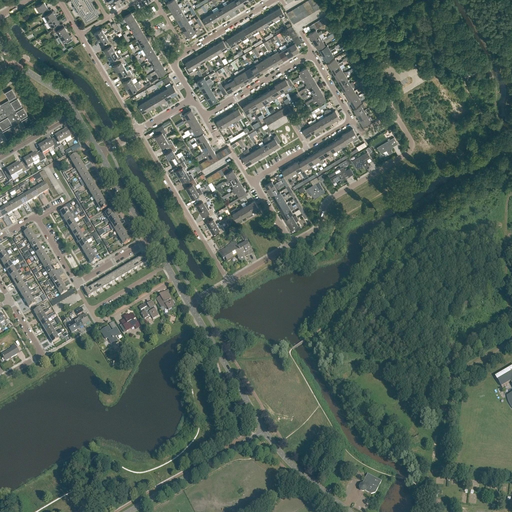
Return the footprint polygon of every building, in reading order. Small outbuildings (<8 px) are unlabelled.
[(72,0),(75,5),(73,6),(77,12),(79,11),(82,16),(86,22),(98,14),(101,13),(97,7),(95,8),(92,2),(91,2),(90,0),(72,0)] [(178,4),(175,0),(171,0),(167,3),(170,9),(178,4)] [(239,7),(234,0),(231,0),(232,1),(229,3),(233,10),(239,7)] [(47,7),(48,6),(47,4),(46,5),(44,1),(36,6),(39,12),(41,10),(43,13),(49,10),(47,7)] [(233,10),(229,3),(224,6),(228,13),(233,10)] [(180,7),(178,4),(170,9),(174,14),(181,10),(184,8),(183,6),(180,7)] [(228,13),(224,6),(223,5),(221,6),(222,8),(219,9),(223,16),(228,13)] [(56,17),(54,13),(55,12),(54,10),(52,11),(51,8),(49,10),(43,13),(48,21),(56,17)] [(279,18),(284,14),(280,8),(275,11),(279,18)] [(223,16),(219,9),(213,13),(217,19),(223,16)] [(185,15),(181,10),(174,14),(177,20),(185,15)] [(273,21),(279,18),(275,11),(270,14),(273,21)] [(134,18),(130,13),(124,17),(127,22),(134,18)] [(217,19),(213,13),(208,16),(212,23),(217,19)] [(268,24),(273,21),(270,14),(264,17),(268,24)] [(181,26),(188,21),(191,20),(189,17),(187,19),(185,15),(177,20),(181,26)] [(212,23),(208,16),(202,19),(206,26),(212,23)] [(60,24),(59,22),(60,21),(59,19),(58,20),(56,17),(48,21),(51,27),(53,25),(55,28),(60,24)] [(263,27),(268,24),(264,17),(259,20),(263,27)] [(137,24),(134,18),(127,22),(130,28),(137,24)] [(258,30),(263,27),(259,20),(254,23),(258,30)] [(190,24),(188,21),(181,26),(184,31),(192,27),(194,25),(193,23),(190,24)] [(68,32),(65,28),(67,27),(65,25),(64,26),(62,23),(60,24),(55,28),(60,37),(68,32)] [(252,33),(258,30),(254,23),(248,27),(252,33)] [(140,29),(137,24),(130,28),(133,33),(140,29)] [(194,30),(192,27),(184,31),(187,37),(191,35),(192,38),(197,35),(195,33),(197,32),(195,29),(194,30)] [(247,36),(252,33),(248,27),(243,30),(247,36)] [(105,35),(103,31),(105,29),(104,28),(93,34),(96,40),(105,35)] [(143,34),(140,29),(133,33),(137,38),(143,34)] [(242,40),(247,36),(243,30),(238,33),(242,40)] [(312,32),(309,34),(312,39),(319,35),(322,33),(321,31),(317,33),(316,30),(315,30),(312,32)] [(66,43),(72,40),(71,37),(72,36),(71,34),(69,35),(68,32),(60,37),(63,42),(65,40),(66,43)] [(236,43),(242,40),(238,33),(232,36),(236,43)] [(146,40),(143,34),(137,38),(135,39),(136,42),(138,41),(140,44),(146,40)] [(112,41),(109,37),(107,38),(105,35),(96,40),(100,45),(103,43),(105,46),(112,41)] [(321,38),(319,35),(312,39),(315,45),(322,40),(322,41),(323,40),(322,38),(321,38)] [(231,46),(236,43),(232,36),(227,39),(231,46)] [(150,45),(146,40),(140,44),(138,45),(139,47),(141,46),(143,48),(143,49),(150,45)] [(223,40),(217,44),(221,51),(222,50),(223,52),(230,48),(227,44),(226,45),(223,40)] [(324,44),(322,41),(322,40),(315,45),(318,50),(320,49),(327,45),(325,43),(324,44)] [(115,51),(113,47),(115,46),(112,41),(105,46),(106,48),(103,50),(107,56),(115,51)] [(299,50),(296,45),(294,42),(291,43),(292,44),(289,47),(293,54),(299,50)] [(287,48),(284,50),(288,57),(293,54),(289,47),(287,43),(285,44),(287,48)] [(216,54),(221,51),(217,44),(212,47),(216,54)] [(146,54),(153,50),(150,45),(143,49),(146,54)] [(329,48),(327,45),(320,49),(322,52),(321,53),(322,55),(332,49),(331,47),(329,48)] [(281,51),(278,53),(282,59),(283,60),(288,57),(284,50),(282,46),(279,47),(281,51)] [(211,57),(216,54),(212,47),(207,50),(211,57)] [(334,56),(332,52),(333,51),(332,49),(322,55),(323,57),(324,56),(326,60),(334,56)] [(156,56),(153,50),(146,54),(150,59),(156,56)] [(207,50),(201,53),(205,60),(208,59),(209,61),(212,59),(211,57),(207,50)] [(117,55),(115,51),(107,56),(110,61),(113,59),(115,62),(122,57),(120,53),(117,55)] [(282,59),(278,51),(274,53),(273,52),(271,53),(277,63),(279,62),(279,61),(282,59)] [(201,53),(196,56),(200,63),(202,65),(204,64),(202,62),(205,60),(201,53)] [(277,63),(271,53),(269,55),(270,56),(267,58),(271,65),(275,63),(275,64),(277,63)] [(159,61),(156,56),(150,59),(153,65),(159,61)] [(196,56),(191,60),(195,66),(197,71),(199,70),(200,69),(197,65),(200,63),(196,56)] [(125,67),(123,63),(125,62),(122,57),(115,62),(116,65),(113,66),(116,72),(125,67)] [(271,65),(267,58),(263,60),(262,59),(260,60),(266,69),(268,68),(268,67),(271,65)] [(337,61),(335,58),(327,62),(329,66),(330,68),(339,62),(338,60),(337,61)] [(193,71),(192,68),(195,66),(191,60),(185,63),(189,69),(187,71),(188,74),(193,71)] [(266,69),(260,60),(258,61),(259,62),(256,64),(260,72),(264,70),(266,69)] [(339,62),(330,68),(331,70),(332,70),(334,73),(341,69),(339,65),(343,63),(343,62),(342,60),(339,62)] [(162,66),(159,61),(153,65),(156,70),(162,66)] [(260,72),(256,64),(252,66),(252,65),(250,66),(255,76),(257,74),(260,72)] [(166,72),(162,66),(156,70),(159,76),(166,72)] [(255,76),(250,66),(248,67),(248,69),(245,71),(250,78),(253,76),(253,77),(255,76)] [(299,75),(300,77),(301,77),(309,72),(306,66),(299,71),(301,74),(299,75)] [(127,71),(125,67),(116,72),(120,78),(123,76),(124,78),(132,74),(129,69),(127,71)] [(343,72),(341,69),(334,73),(336,77),(335,77),(336,79),(346,73),(345,71),(343,72)] [(250,78),(245,71),(242,73),(241,71),(239,73),(245,82),(247,81),(246,80),(250,78)] [(313,77),(309,72),(301,77),(300,77),(302,79),(304,78),(306,82),(313,77)] [(245,82),(239,73),(237,74),(238,75),(234,77),(235,79),(239,85),(242,83),(245,82)] [(348,80),(346,76),(347,75),(346,73),(336,79),(338,81),(340,84),(348,80)] [(135,83),(132,79),(135,78),(132,74),(124,78),(126,81),(123,83),(126,88),(135,83)] [(153,78),(150,74),(147,75),(152,84),(155,82),(154,82),(159,79),(157,76),(153,78)] [(169,75),(162,80),(163,82),(164,82),(165,84),(171,80),(169,75)] [(316,83),(313,77),(306,82),(308,85),(306,86),(307,88),(316,83)] [(197,82),(200,87),(211,81),(209,78),(206,80),(204,78),(197,82)] [(286,79),(280,82),(285,91),(287,90),(286,88),(290,86),(289,85),(292,83),(289,78),(286,80),(286,79)] [(235,79),(232,81),(231,79),(229,81),(234,89),(240,86),(239,85),(235,79)] [(348,80),(340,84),(342,87),(342,88),(343,90),(353,84),(353,83),(352,81),(350,83),(348,80)] [(139,81),(135,83),(126,88),(130,94),(141,87),(141,86),(139,81)] [(212,83),(211,81),(200,87),(203,93),(210,89),(209,85),(212,83)] [(234,89),(229,81),(227,82),(228,83),(224,85),(229,93),(234,89)] [(287,94),(285,91),(280,82),(274,86),(275,87),(279,93),(279,92),(282,91),(283,93),(285,93),(286,95),(286,94),(287,94)] [(319,88),(316,83),(307,88),(309,90),(310,89),(312,92),(319,88)] [(353,84),(343,90),(344,92),(345,91),(347,95),(354,90),(352,87),(354,85),(353,84)] [(173,85),(167,89),(172,96),(177,93),(173,85)] [(271,88),(269,89),(275,99),(276,100),(277,100),(276,98),(277,98),(277,96),(280,94),(279,92),(279,93),(275,87),(272,89),(271,88)] [(0,125),(3,130),(6,128),(7,129),(3,131),(7,138),(17,132),(14,127),(22,121),(26,127),(32,123),(12,88),(5,92),(10,99),(1,105),(0,103),(0,125)] [(312,97),(312,98),(313,99),(322,93),(319,88),(312,92),(314,95),(312,97)] [(172,96),(167,89),(161,92),(166,100),(172,96)] [(210,89),(203,93),(206,98),(214,94),(217,92),(215,90),(212,91),(210,89)] [(275,99),(269,89),(267,91),(268,91),(264,93),(269,101),(272,99),(273,100),(275,99)] [(349,101),(359,95),(357,93),(356,94),(354,90),(347,95),(349,98),(348,99),(349,101)] [(166,100),(161,92),(156,96),(160,103),(166,100)] [(217,92),(214,94),(206,98),(210,104),(217,100),(215,96),(217,95),(218,94),(217,92)] [(261,95),(259,96),(264,105),(265,107),(266,106),(267,106),(266,103),(269,101),(264,93),(261,95)] [(322,93),(313,99),(314,100),(312,101),(313,103),(317,100),(319,103),(326,99),(322,93)] [(361,101),(359,98),(360,97),(359,95),(349,101),(351,103),(351,102),(353,106),(361,101)] [(160,103),(156,96),(150,99),(155,106),(160,103)] [(264,105),(259,96),(256,97),(257,98),(253,100),(258,107),(261,105),(262,107),(264,105)] [(155,106),(150,99),(144,102),(149,110),(155,106)] [(258,107),(253,100),(250,102),(250,101),(248,102),(254,113),(256,112),(256,111),(255,109),(258,107)] [(149,110),(144,102),(139,106),(143,113),(149,110)] [(254,113),(248,102),(246,104),(243,106),(247,114),(251,112),(252,113),(252,112),(253,114),(254,113)] [(363,103),(354,109),(357,114),(364,110),(362,107),(364,105),(363,103)] [(239,118),(242,116),(238,108),(233,112),(238,120),(240,119),(239,118)] [(365,109),(364,110),(357,114),(360,120),(367,115),(365,112),(367,111),(365,109)] [(194,115),(191,110),(184,114),(186,117),(184,118),(186,120),(194,115)] [(327,111),(327,110),(325,111),(325,112),(327,116),(324,117),(328,124),(334,121),(329,112),(328,113),(327,111)] [(327,111),(328,113),(329,112),(334,121),(339,118),(335,110),(335,111),(332,113),(330,110),(329,110),(327,111)] [(233,112),(227,115),(232,122),(235,120),(236,123),(239,122),(238,120),(233,112)] [(198,121),(194,115),(186,120),(187,122),(188,122),(190,125),(198,121)] [(228,124),(232,122),(227,115),(222,118),(227,127),(229,125),(228,124)] [(369,117),(370,117),(369,115),(367,115),(360,120),(363,125),(371,121),(369,117)] [(328,124),(324,117),(321,119),(320,117),(318,119),(323,127),(328,124)] [(227,127),(222,118),(216,121),(221,129),(224,127),(224,128),(225,129),(228,128),(227,127)] [(323,127),(318,119),(316,120),(317,121),(313,123),(318,131),(323,127)] [(198,121),(190,125),(192,128),(188,130),(189,132),(189,131),(190,133),(192,131),(201,126),(198,121)] [(318,131),(313,123),(310,125),(309,124),(307,125),(312,134),(318,131)] [(312,134),(307,125),(305,126),(306,128),(302,130),(307,137),(312,134)] [(204,132),(201,126),(192,131),(193,133),(195,132),(197,136),(203,132),(204,132)] [(165,138),(163,134),(166,132),(163,127),(158,130),(160,133),(155,137),(154,137),(157,142),(158,141),(158,142),(165,138)] [(354,138),(357,135),(353,128),(347,132),(352,140),(354,139),(354,138)] [(65,140),(70,137),(72,140),(75,138),(70,130),(68,131),(67,130),(61,133),(65,140)] [(207,137),(205,135),(203,132),(197,136),(195,137),(197,140),(196,141),(197,143),(207,137)] [(352,140),(347,132),(342,135),(343,136),(346,142),(350,140),(350,141),(352,140)] [(59,144),(65,140),(61,133),(55,137),(55,138),(53,139),(58,148),(61,146),(59,144)] [(269,136),(267,137),(274,149),(279,146),(278,143),(280,141),(276,135),(273,137),(275,139),(272,140),(269,136)] [(344,146),(347,144),(346,142),(343,136),(339,138),(339,137),(337,139),(343,148),(345,147),(344,146)] [(390,148),(397,143),(393,136),(391,138),(391,139),(377,147),(380,153),(386,150),(388,154),(392,151),(390,148)] [(169,140),(167,137),(165,138),(158,142),(159,143),(158,144),(160,148),(161,148),(167,145),(168,147),(173,144),(170,139),(169,140)] [(202,148),(209,143),(207,140),(208,139),(207,137),(197,143),(198,145),(200,144),(202,148)] [(274,149),(267,137),(264,139),(264,141),(266,144),(264,145),(268,152),(274,149)] [(58,148),(53,139),(50,141),(50,140),(44,143),(48,150),(54,147),(55,150),(58,148)] [(343,148),(337,139),(335,140),(335,141),(332,143),(336,150),(340,148),(341,150),(343,148)] [(43,154),(48,150),(44,143),(38,147),(41,151),(38,153),(43,161),(46,159),(43,154)] [(213,148),(212,146),(211,146),(209,143),(202,148),(203,151),(202,152),(203,154),(213,148)] [(333,152),(336,150),(332,143),(329,145),(328,144),(326,145),(332,155),(334,154),(333,152)] [(175,155),(173,152),(177,150),(173,144),(168,147),(170,151),(165,154),(168,159),(175,155)] [(268,152),(264,145),(261,147),(260,145),(258,147),(263,155),(268,152)] [(325,147),(321,149),(326,157),(329,155),(330,157),(332,156),(332,155),(326,145),(324,146),(325,147)] [(263,155),(258,147),(256,148),(257,149),(253,151),(258,158),(263,155)] [(211,157),(216,154),(214,150),(213,148),(203,154),(204,156),(206,155),(208,159),(211,157)] [(247,149),(245,150),(252,162),(258,158),(253,151),(250,153),(247,149)] [(317,150),(315,152),(321,161),(322,163),(324,162),(322,159),(326,157),(321,149),(318,151),(317,150)] [(252,162),(245,150),(243,152),(245,156),(242,158),(247,165),(252,162)] [(321,161),(315,152),(313,153),(314,154),(310,156),(315,163),(318,161),(319,163),(321,161)] [(365,159),(370,156),(367,152),(352,160),(357,169),(363,166),(365,168),(369,165),(365,159)] [(43,161),(38,153),(36,154),(35,153),(29,157),(34,164),(39,161),(41,163),(43,161)] [(177,154),(175,155),(168,159),(172,165),(177,162),(179,164),(184,161),(181,156),(179,157),(177,154)] [(71,161),(73,164),(80,160),(77,155),(69,159),(70,161),(71,161)] [(306,157),(304,158),(311,169),(313,167),(311,165),(315,163),(310,156),(307,158),(306,157)] [(28,167),(34,164),(29,157),(24,160),(24,161),(22,163),(27,171),(29,169),(28,167)] [(299,162),(303,168),(304,170),(307,167),(309,170),(311,169),(304,158),(302,159),(303,160),(299,162)] [(74,166),(76,169),(83,165),(80,160),(73,164),(72,165),(73,167),(74,166)] [(344,177),(349,175),(344,167),(348,164),(346,160),(339,164),(341,167),(339,169),(340,171),(336,173),(335,171),(328,175),(330,178),(333,183),(340,179),(341,181),(345,179),(344,177)] [(186,172),(184,169),(187,167),(184,161),(179,164),(181,168),(175,171),(178,176),(186,172)] [(299,161),(293,164),(297,171),(298,171),(301,169),(302,172),(304,170),(303,168),(299,162),(299,161)] [(17,174),(23,170),(24,173),(27,171),(22,163),(19,164),(18,163),(13,167),(17,174)] [(293,164),(288,167),(292,174),(295,172),(297,175),(299,173),(298,171),(297,171),(293,164)] [(78,172),(79,174),(86,170),(83,165),(76,169),(72,172),(73,174),(78,172)] [(11,177),(17,174),(13,167),(7,170),(7,171),(5,173),(10,181),(13,179),(11,177)] [(287,178),(290,176),(291,177),(293,175),(292,174),(288,167),(282,170),(287,178)] [(81,176),(82,179),(89,175),(86,170),(79,174),(78,175),(79,177),(81,176)] [(227,180),(236,175),(232,170),(230,171),(227,173),(225,174),(227,177),(226,178),(227,180)] [(188,175),(186,172),(178,176),(182,182),(187,179),(189,182),(194,179),(191,173),(188,175)] [(84,182),(85,185),(92,180),(89,175),(82,179),(81,180),(83,182),(84,182)] [(239,180),(236,175),(227,180),(229,182),(230,182),(232,185),(239,180)] [(312,193),(315,198),(325,192),(319,181),(321,180),(320,179),(318,180),(317,177),(310,181),(312,183),(313,185),(306,189),(309,195),(312,193)] [(198,188),(196,185),(197,184),(194,179),(189,182),(191,185),(186,188),(189,193),(198,188)] [(84,185),(86,187),(87,187),(89,190),(96,186),(92,180),(85,185),(84,185)] [(242,186),(239,180),(232,185),(234,188),(232,189),(234,191),(242,186)] [(274,185),(272,181),(264,186),(268,191),(276,186),(275,184),(274,185)] [(49,190),(48,188),(46,186),(45,183),(44,183),(42,184),(42,185),(40,186),(44,193),(49,190)] [(44,193),(40,186),(40,187),(39,186),(37,187),(37,188),(34,190),(39,197),(44,193)] [(96,186),(89,190),(87,190),(89,192),(90,192),(92,195),(99,191),(96,186)] [(246,191),(242,186),(234,191),(235,193),(236,192),(238,196),(246,191)] [(278,192),(276,189),(278,188),(276,186),(268,191),(271,197),(272,196),(278,192)] [(200,192),(198,188),(189,193),(192,199),(197,196),(199,199),(204,196),(201,191),(200,192)] [(39,197),(34,190),(34,189),(32,190),(32,191),(29,193),(34,200),(39,197)] [(99,191),(92,195),(91,196),(92,198),(93,197),(95,200),(102,196),(99,191)] [(282,195),(280,191),(278,192),(272,196),(274,199),(274,200),(275,202),(285,196),(283,194),(282,195)] [(34,200),(29,193),(29,192),(26,193),(27,194),(24,196),(28,203),(34,200)] [(23,193),(18,196),(23,206),(28,203),(24,196),(23,193)] [(18,209),(23,206),(18,196),(17,197),(18,198),(16,199),(17,200),(14,202),(18,209)] [(95,200),(94,201),(95,203),(96,202),(98,205),(105,201),(102,196),(95,200)] [(206,206),(204,203),(207,201),(204,196),(199,199),(201,202),(196,205),(199,211),(206,206)] [(286,202),(284,199),(286,198),(285,196),(275,202),(276,204),(277,203),(279,206),(286,202)] [(18,209),(14,202),(13,201),(11,202),(11,203),(9,205),(13,212),(18,209)] [(98,205),(97,206),(98,208),(99,207),(101,211),(108,206),(105,201),(98,205)] [(258,208),(254,201),(248,204),(253,211),(258,208)] [(291,206),(290,204),(288,205),(286,202),(279,206),(281,210),(280,210),(281,212),(291,206)] [(13,212),(9,205),(8,204),(6,206),(4,208),(8,215),(13,212)] [(70,213),(72,212),(70,209),(72,208),(70,204),(63,208),(64,211),(61,213),(64,218),(70,214),(70,213)] [(253,211),(248,204),(243,207),(247,214),(253,211)] [(215,213),(211,208),(210,209),(208,205),(206,206),(199,211),(203,216),(208,213),(210,216),(215,213)] [(293,213),(291,209),(293,208),(292,206),(291,206),(281,212),(283,215),(283,214),(285,217),(291,214),(293,213)] [(247,214),(243,207),(238,210),(242,218),(247,214)] [(106,216),(108,219),(115,215),(112,210),(104,215),(105,217),(106,216)] [(242,218),(238,210),(232,214),(237,221),(242,218)] [(70,214),(64,218),(67,223),(73,219),(71,215),(74,213),(73,211),(72,212),(70,213),(70,214)] [(218,218),(215,213),(210,216),(211,218),(210,218),(209,220),(206,222),(205,223),(208,227),(209,227),(209,228),(216,223),(215,220),(218,218)] [(284,218),(287,223),(296,218),(297,217),(296,215),(293,217),(291,214),(285,217),(284,218)] [(109,221),(111,224),(118,220),(115,215),(108,219),(107,220),(108,222),(109,221)] [(76,224),(74,220),(77,218),(76,217),(73,219),(67,223),(70,228),(76,225),(76,224)] [(296,218),(287,223),(290,229),(298,225),(296,221),(297,221),(299,220),(297,217),(296,218)] [(110,225),(111,227),(112,226),(114,230),(121,225),(118,220),(111,224),(110,225)] [(79,229),(77,226),(80,224),(79,222),(76,224),(76,225),(70,228),(73,233),(79,230),(79,229)] [(218,227),(216,223),(209,228),(213,233),(218,230),(220,233),(225,230),(222,225),(218,227)] [(121,225),(114,230),(113,230),(114,232),(116,232),(117,235),(124,231),(121,225)] [(82,234),(80,231),(83,229),(82,227),(79,229),(79,230),(73,233),(76,239),(82,235),(82,234)] [(34,235),(30,230),(24,234),(27,238),(27,239),(34,235)] [(82,235),(76,239),(79,244),(85,240),(85,239),(84,237),(89,234),(87,231),(82,234),(82,235)] [(124,231),(117,235),(116,235),(117,237),(119,237),(120,240),(127,236),(124,231)] [(37,240),(34,235),(27,239),(27,238),(23,240),(24,242),(26,241),(27,242),(29,242),(30,243),(30,244),(37,240)] [(85,240),(79,244),(82,249),(88,245),(88,244),(87,242),(92,239),(90,236),(85,239),(85,240)] [(127,236),(120,240),(119,241),(121,243),(122,242),(124,245),(130,241),(127,236)] [(40,246),(37,240),(30,244),(30,243),(26,245),(27,247),(31,245),(33,249),(33,248),(33,249),(40,246)] [(91,250),(89,246),(93,244),(91,242),(88,244),(88,245),(82,249),(85,254),(91,250)] [(244,258),(253,252),(247,243),(238,248),(234,242),(227,246),(228,248),(224,251),(224,250),(219,253),(223,260),(225,259),(226,261),(234,257),(237,255),(238,256),(237,257),(240,262),(245,259),(244,258)] [(43,251),(40,246),(33,249),(33,248),(33,249),(29,251),(31,254),(34,252),(36,254),(43,251)] [(94,255),(92,251),(96,249),(95,248),(91,250),(85,254),(88,259),(94,256),(94,255)] [(9,256),(7,252),(9,251),(8,249),(4,251),(5,252),(0,254),(0,258),(1,261),(8,257),(7,257),(8,256),(9,256)] [(46,256),(43,251),(36,254),(32,256),(33,258),(37,256),(39,259),(39,260),(46,256)] [(88,297),(149,261),(144,253),(142,255),(143,256),(87,290),(86,288),(84,290),(88,297)] [(98,261),(95,257),(99,255),(98,253),(94,255),(94,256),(88,259),(91,265),(98,261)] [(11,262),(9,258),(12,256),(11,255),(9,256),(8,256),(7,257),(8,257),(1,261),(4,266),(11,262),(10,262),(11,262)] [(49,261),(46,256),(39,260),(39,259),(35,261),(36,263),(40,261),(42,264),(42,265),(49,261)] [(14,267),(12,264),(15,262),(14,260),(11,262),(10,262),(11,262),(4,266),(7,271),(14,268),(13,267),(14,267)] [(52,266),(49,261),(42,265),(42,264),(38,266),(40,268),(43,266),(45,269),(45,270),(52,266)] [(17,272),(15,269),(18,267),(17,265),(14,267),(13,267),(14,268),(7,271),(11,276),(17,273),(16,272),(17,272)] [(52,266),(45,270),(45,269),(41,271),(42,272),(43,273),(43,274),(47,272),(48,274),(48,275),(55,271),(52,266)] [(17,273),(11,276),(14,282),(20,278),(19,277),(20,277),(18,275),(22,273),(24,271),(23,268),(17,272),(16,272),(17,273)] [(58,276),(55,271),(48,275),(48,274),(45,276),(46,278),(49,276),(51,280),(52,280),(58,276)] [(23,282),(21,279),(24,277),(23,275),(20,277),(19,277),(20,278),(14,282),(17,287),(23,283),(22,282),(23,282)] [(51,280),(48,282),(49,283),(51,287),(54,285),(55,285),(61,282),(58,276),(52,280),(51,280)] [(26,287),(24,284),(27,282),(26,280),(23,282),(22,282),(23,283),(17,287),(20,292),(26,288),(26,287)] [(64,287),(61,282),(55,285),(54,285),(51,287),(52,289),(55,287),(57,290),(58,291),(64,287)] [(26,288),(20,292),(23,297),(29,293),(31,292),(29,288),(30,287),(29,285),(26,287),(26,288)] [(67,292),(64,287),(58,291),(57,290),(54,292),(55,294),(58,292),(61,296),(62,295),(65,294),(67,292)] [(29,293),(23,297),(26,302),(32,299),(32,298),(30,295),(36,291),(35,289),(31,292),(29,293)] [(168,311),(176,306),(173,301),(169,304),(168,301),(171,299),(168,294),(170,293),(168,291),(160,296),(160,297),(156,299),(164,311),(167,309),(168,311)] [(35,304),(33,300),(36,298),(35,296),(32,298),(32,299),(26,302),(29,307),(35,304)] [(153,320),(159,316),(154,308),(155,307),(152,302),(147,305),(149,307),(146,308),(145,305),(139,308),(143,314),(141,315),(145,320),(151,316),(153,320)] [(34,312),(37,317),(44,314),(43,313),(41,310),(45,307),(44,306),(40,308),(41,308),(34,312)] [(47,311),(43,313),(44,314),(37,317),(40,323),(47,319),(46,318),(44,315),(48,313),(47,311)] [(79,318),(79,319),(84,327),(90,323),(85,314),(85,315),(82,317),(82,316),(79,318)] [(137,330),(141,327),(138,323),(136,324),(134,320),(136,319),(133,314),(129,316),(128,315),(123,317),(125,319),(121,322),(127,332),(135,327),(137,330)] [(1,324),(4,322),(6,326),(8,325),(6,321),(5,321),(1,315),(0,315),(0,324),(1,324)] [(47,319),(40,323),(43,328),(50,324),(49,323),(48,321),(51,319),(51,318),(53,317),(52,315),(46,318),(47,319)] [(84,327),(79,319),(76,320),(73,322),(78,330),(84,327)] [(53,321),(49,323),(50,324),(43,328),(46,333),(53,329),(52,329),(52,328),(51,325),(54,323),(53,321)] [(78,330),(73,322),(70,324),(70,323),(67,325),(66,323),(64,325),(67,330),(69,329),(72,333),(78,330)] [(56,326),(52,328),(52,329),(53,329),(46,333),(50,338),(56,334),(55,334),(55,333),(54,330),(57,328),(56,326)] [(116,337),(120,334),(116,328),(113,330),(114,332),(112,333),(109,327),(101,332),(104,337),(106,336),(111,345),(118,341),(116,337)] [(61,334),(63,333),(61,330),(55,333),(55,334),(56,334),(50,338),(51,340),(50,340),(52,344),(59,340),(57,336),(59,334),(61,334)] [(6,362),(19,353),(15,346),(11,348),(12,349),(2,355),(6,362)] [(511,368),(496,378),(502,388),(511,382),(511,383),(511,393),(508,396),(508,399),(508,401),(509,403),(510,405),(511,407),(511,368)] [(375,493),(381,482),(367,474),(362,485),(361,485),(359,488),(360,490),(363,492),(364,491),(371,495),(375,493)]
